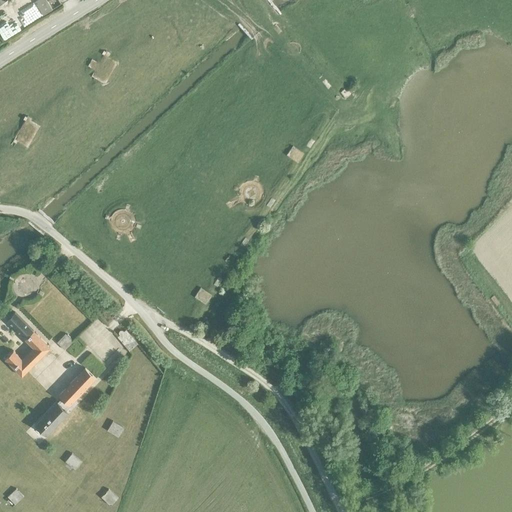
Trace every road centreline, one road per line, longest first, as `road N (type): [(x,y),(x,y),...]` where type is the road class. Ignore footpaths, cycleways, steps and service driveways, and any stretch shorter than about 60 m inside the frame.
road 1 (unclassified): [(0,208),(45,225),(136,304),(177,354),(252,410),(312,511)]
road 2 (track): [(188,332),(276,390),(340,511)]
